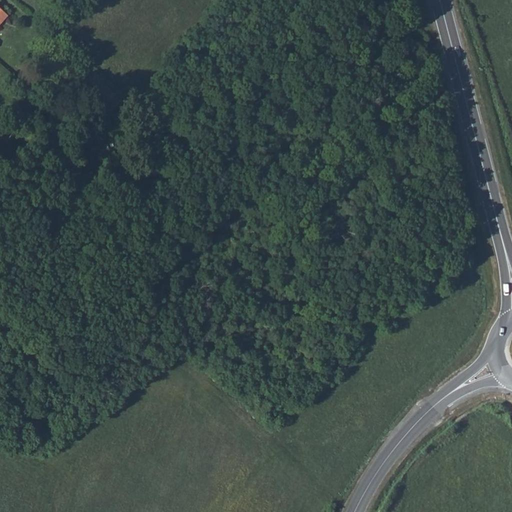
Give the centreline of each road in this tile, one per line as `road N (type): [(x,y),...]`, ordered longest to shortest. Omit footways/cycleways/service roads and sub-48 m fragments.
road 1 (primary): [(437,0),(501,236)]
road 2 (track): [(25,0),(172,131)]
road 3 (tertiary): [(353,511),(395,446),(450,392)]
